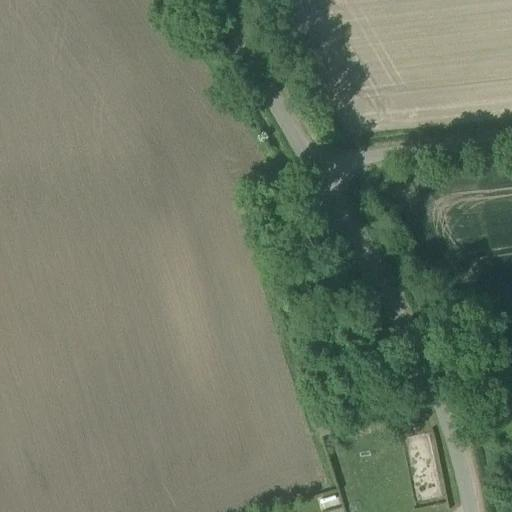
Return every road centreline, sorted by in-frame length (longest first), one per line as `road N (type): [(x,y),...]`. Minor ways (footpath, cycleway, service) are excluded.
road 1 (unclassified): [(314,169),(440,408),(469,511)]
road 2 (unclassified): [(210,0),(314,169)]
road 3 (unclassified): [(314,169),(511,146)]
